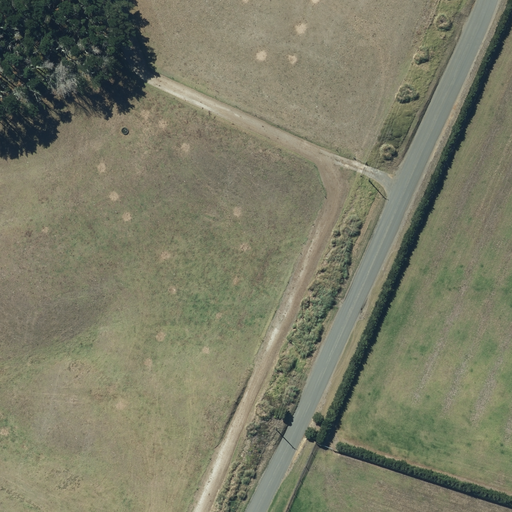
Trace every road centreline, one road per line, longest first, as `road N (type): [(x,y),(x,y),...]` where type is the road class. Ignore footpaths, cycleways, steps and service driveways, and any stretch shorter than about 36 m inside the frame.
road 1 (unclassified): [(488,0),(255,511)]
road 2 (track): [(404,188),(154,80),(138,65),(112,0)]
